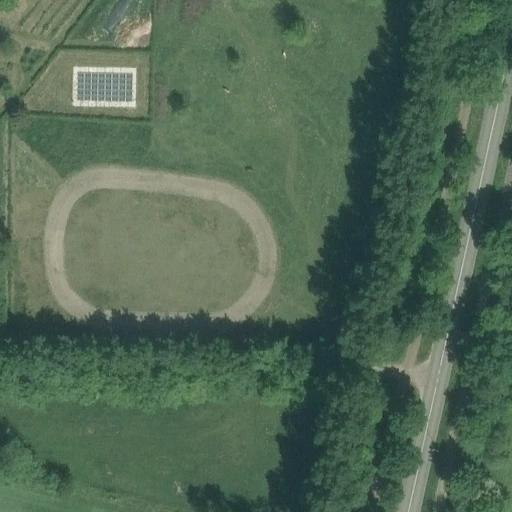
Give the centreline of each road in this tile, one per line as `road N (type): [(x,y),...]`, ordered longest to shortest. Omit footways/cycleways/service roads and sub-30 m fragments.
road 1 (unclassified): [(0,368),(438,372)]
road 2 (tertiary): [(438,372),(511,6)]
road 3 (tertiary): [(408,511),(438,372)]
